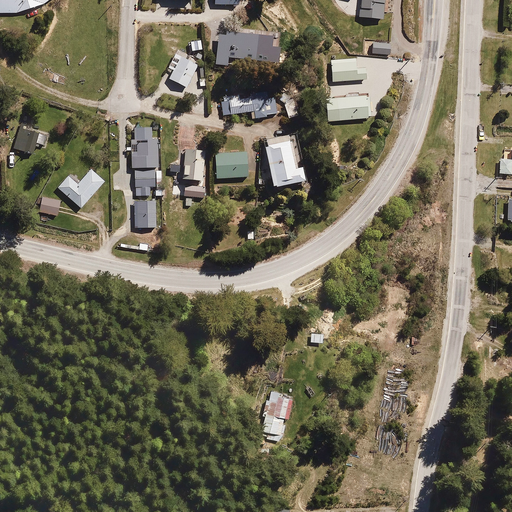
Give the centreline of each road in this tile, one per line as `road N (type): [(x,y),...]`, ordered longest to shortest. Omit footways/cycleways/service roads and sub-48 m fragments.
road 1 (secondary): [(0,241),(192,280),(245,278),(315,251),(356,219),(402,154),(426,80),(433,0)]
road 2 (residential): [(420,511),(456,329),(473,0)]
road 3 (residential): [(267,133),(127,106)]
